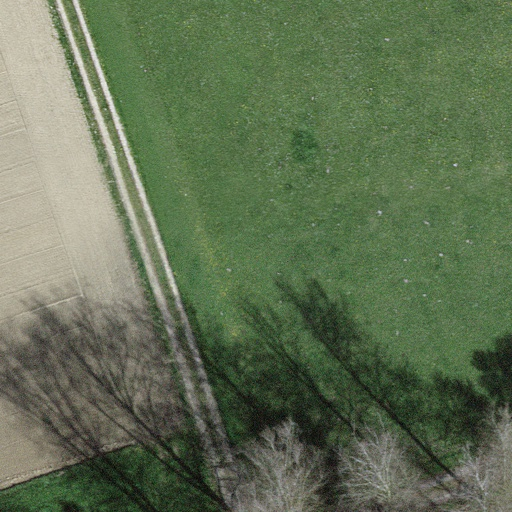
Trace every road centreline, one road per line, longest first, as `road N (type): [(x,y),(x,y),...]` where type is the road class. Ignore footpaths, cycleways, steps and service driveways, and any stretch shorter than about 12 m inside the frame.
road 1 (track): [(243,511),(63,0)]
road 2 (track): [(381,511),(511,463)]
